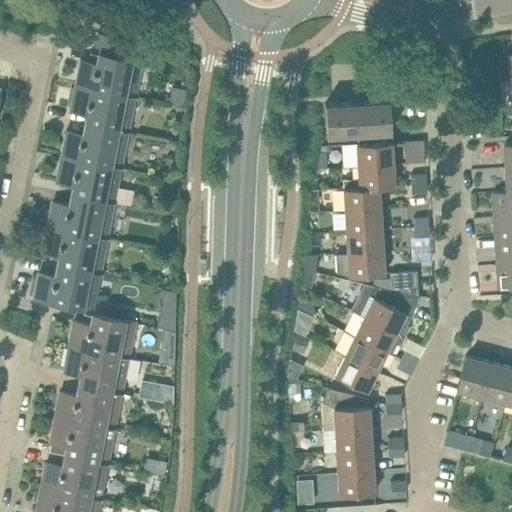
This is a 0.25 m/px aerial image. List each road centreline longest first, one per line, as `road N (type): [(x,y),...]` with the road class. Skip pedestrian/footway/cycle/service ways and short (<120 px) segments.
road 1 (residential): [(459,315),(439,13)]
road 2 (tertiary): [(231,421),(244,134)]
road 3 (residential): [(0,267),(36,85),(33,63),(0,47)]
road 4 (residential): [(438,511),(422,507),(417,397),(444,328),(459,315)]
road 5 (residential): [(0,456),(16,362),(0,340)]
